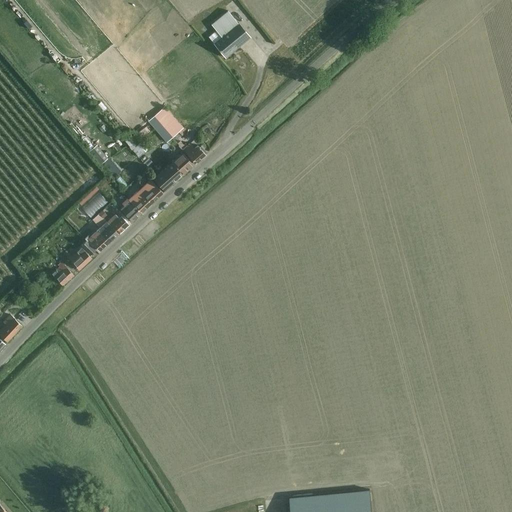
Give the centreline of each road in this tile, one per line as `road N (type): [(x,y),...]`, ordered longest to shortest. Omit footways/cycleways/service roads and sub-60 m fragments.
road 1 (residential): [(0,360),(253,122)]
road 2 (track): [(57,345),(165,511)]
road 3 (unclassified): [(253,122),(393,0)]
